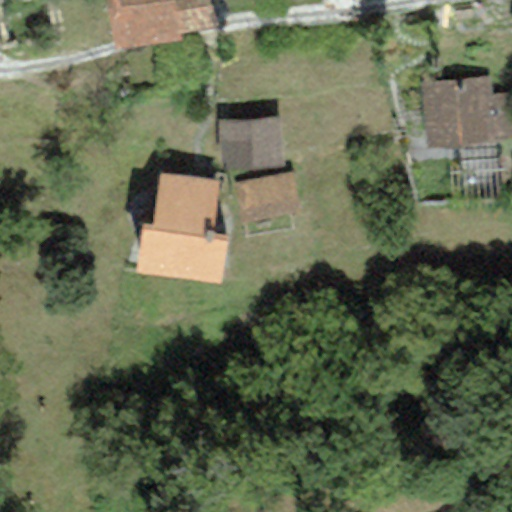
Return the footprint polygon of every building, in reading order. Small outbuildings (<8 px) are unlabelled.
[(103,0),(113,52),(181,40),(179,34),(215,27),(210,0),(103,0)] [(487,80),(419,86),(424,150),(511,142),(511,97),(489,99),(487,80)] [(282,121),(220,121),(220,166),(282,166),(282,121)] [(217,182),(158,174),(151,226),(140,224),(134,274),(220,286),(226,237),(210,235),(217,182)] [(297,208),(290,174),(237,185),(244,219),(297,208)]
